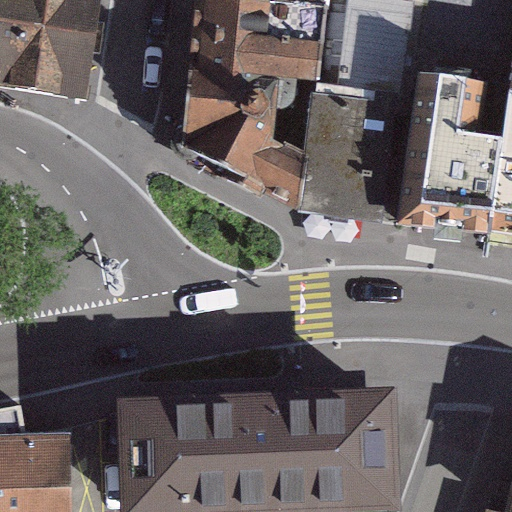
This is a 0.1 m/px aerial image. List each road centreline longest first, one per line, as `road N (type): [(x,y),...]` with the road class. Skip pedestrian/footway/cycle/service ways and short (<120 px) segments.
road 1 (primary): [(183,329),(315,311),(487,313)]
road 2 (primary): [(183,329),(175,292),(145,239),(107,199),(51,170)]
road 3 (residential): [(51,170),(124,114),(142,0)]
road 4 (residential): [(487,313),(475,377),(430,511)]
road 5 (primary): [(51,170),(67,349)]
